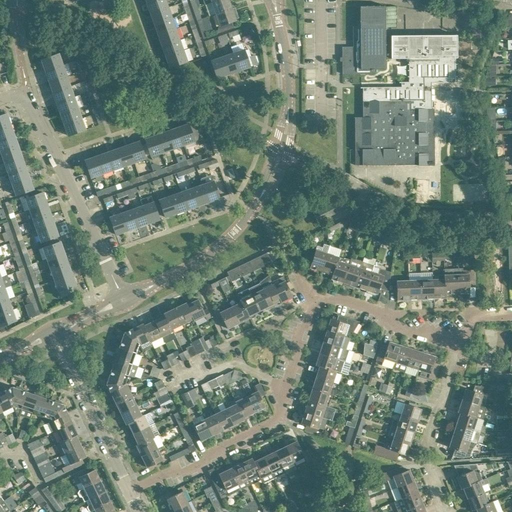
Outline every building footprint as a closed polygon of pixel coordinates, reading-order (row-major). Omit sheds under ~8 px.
[(151,14),(168,8),(164,0),(155,0),(147,3),(151,14)] [(216,14),(232,9),(228,0),(217,0),(211,2),(216,14)] [(190,12),(187,3),(187,1),(182,3),(186,13),(190,12)] [(386,69),(385,26),(385,6),(360,6),(360,26),(353,26),(353,47),(342,47),(342,74),(375,74),(375,69),(386,69)] [(388,6),(388,16),(396,16),(396,6),(388,6)] [(201,12),(199,13),(197,7),(193,9),(197,21),(201,19),(204,18),(201,12)] [(154,24),(171,18),(168,8),(151,14),(154,24)] [(238,18),(236,12),(233,13),(232,9),(216,14),(220,26),(218,26),(217,32),(217,34),(234,28),(232,22),(236,21),(235,19),(238,18)] [(158,35),(175,29),(171,18),(154,24),(158,35)] [(205,32),(202,23),(201,19),(197,21),(201,33),(205,32)] [(162,46),(179,40),(175,29),(158,35),(162,46)] [(238,34),(237,30),(237,29),(228,32),(230,37),(234,36),(235,40),(240,39),(238,34)] [(201,44),(201,42),(198,33),(193,35),(197,45),(201,44)] [(217,36),(219,41),(227,38),(225,33),(217,36)] [(434,166),(434,101),(434,89),(431,89),(431,83),(458,83),(457,35),(391,36),(391,59),(408,59),(408,65),(407,65),(408,65),(408,71),(407,71),(407,72),(408,71),(408,77),(407,77),(407,78),(408,78),(408,83),(399,83),(401,83),(401,88),(360,89),(362,89),(362,102),(363,102),(363,117),(355,117),(355,118),(356,149),(355,149),(355,150),(355,165),(362,165),(363,165),(394,164),(394,165),(395,165),(418,165),(418,166),(434,166)] [(204,41),(206,46),(214,43),(212,38),(204,41)] [(166,56),(183,50),(179,40),(162,46),(166,56)] [(205,55),(202,46),(201,44),(197,45),(201,57),(205,55)] [(187,62),(183,52),(183,50),(166,56),(170,68),(187,62)] [(233,54),(239,71),(250,67),(244,50),(233,54)] [(62,65),(62,63),(58,54),(41,60),(45,71),(62,65)] [(228,74),(239,71),(233,54),(222,57),(228,74)] [(217,78),(228,74),(222,57),(211,61),(217,78)] [(49,82),(66,76),(62,65),(45,71),(49,82)] [(53,93),(70,87),(66,76),(49,82),(53,93)] [(83,94),(87,92),(92,91),(89,82),(84,84),(86,88),(81,89),(83,94)] [(57,103),(74,97),(70,87),(53,93),(57,103)] [(60,114),(77,108),(74,97),(57,103),(60,114)] [(64,125),(81,119),(77,108),(60,114),(64,125)] [(103,123),(100,115),(99,112),(95,114),(99,125),(103,123)] [(0,128),(10,125),(6,114),(0,115),(0,128)] [(85,130),(82,120),(81,119),(64,125),(68,136),(85,130)] [(183,145),(185,145),(194,141),(188,124),(177,128),(183,145)] [(0,140),(14,135),(10,125),(0,128),(0,140)] [(173,149),(183,145),(177,128),(167,132),(173,149)] [(162,153),(173,149),(167,132),(156,136),(162,153)] [(0,150),(1,152),(18,146),(14,135),(0,140),(0,150)] [(151,157),(162,153),(156,136),(145,140),(148,149),(151,157)] [(145,159),(142,151),(139,142),(128,145),(134,163),(145,159)] [(123,166),(134,163),(128,145),(117,149),(123,166)] [(5,163),(22,157),(18,146),(1,152),(5,163)] [(113,170),(123,166),(117,149),(107,153),(113,170)] [(102,174),(113,170),(107,153),(96,157),(102,174)] [(190,164),(201,160),(200,156),(191,159),(188,160),(190,164)] [(8,174),(25,168),(22,157),(5,163),(8,174)] [(91,178),(102,174),(96,157),(85,161),(91,178)] [(179,168),(190,164),(188,160),(178,163),(179,168)] [(169,172),(179,168),(178,163),(167,167),(169,172)] [(155,176),(169,172),(167,167),(164,168),(153,172),(155,176)] [(12,185),(29,179),(25,168),(8,174),(12,185)] [(187,177),(186,174),(185,170),(176,173),(179,180),(187,177)] [(140,181),(155,176),(153,172),(139,177),(140,181)] [(16,196),(24,193),(33,190),(29,179),(12,185),(16,196)] [(202,185),(208,202),(219,198),(213,181),(202,185)] [(108,193),(119,189),(118,185),(107,188),(108,193)] [(197,206),(208,202),(202,185),(191,189),(197,206)] [(104,189),(102,190),(101,187),(95,189),(97,197),(105,194),(104,189)] [(187,210),(197,206),(191,189),(181,193),(187,210)] [(130,207),(126,195),(125,191),(116,194),(118,198),(123,196),(127,208),(130,207)] [(29,210),(46,203),(43,192),(25,199),(29,210)] [(176,213),(187,210),(181,193),(170,196),(176,213)] [(165,217),(176,213),(170,196),(159,200),(165,217)] [(14,215),(10,205),(9,201),(5,202),(10,216),(14,215)] [(159,219),(156,210),(153,202),(142,206),(148,223),(159,219)] [(33,220),(50,214),(46,203),(29,210),(33,220)] [(318,222),(326,218),(337,212),(333,203),(313,213),(318,222)] [(137,227),(148,223),(142,206),(131,210),(137,227)] [(127,231),(137,227),(131,210),(121,214),(127,231)] [(37,231),(54,225),(50,214),(33,220),(37,231)] [(116,235),(127,231),(121,214),(110,218),(116,235)] [(16,220),(15,218),(14,215),(10,216),(14,228),(21,225),(19,219),(16,220)] [(364,223),(360,221),(352,217),(349,225),(356,229),(360,231),(364,223)] [(22,236),(21,234),(25,232),(22,225),(21,225),(14,228),(17,238),(22,236)] [(41,242),(49,239),(58,236),(54,225),(37,231),(41,242)] [(335,229),(333,226),(326,229),(327,233),(328,238),(332,239),(335,229)] [(14,241),(13,239),(10,231),(6,232),(2,234),(5,241),(9,240),(10,243),(14,241)] [(26,238),(23,240),(22,236),(17,238),(22,252),(26,250),(30,249),(26,238)] [(18,252),(15,244),(14,241),(10,243),(14,254),(18,252)] [(46,259),(64,253),(60,242),(42,248),(46,259)] [(321,272),(330,246),(324,244),(322,248),(317,246),(316,250),(310,268),(321,272)] [(339,258),(328,254),(330,246),(321,272),(332,275),(331,279),(339,258)] [(31,264),(28,254),(26,250),(22,252),(27,265),(31,264)] [(50,270),(68,264),(64,253),(46,259),(50,270)] [(432,262),(444,261),(444,253),(432,253),(432,262)] [(24,269),(20,258),(19,255),(12,257),(14,260),(16,260),(20,270),(24,269)] [(366,290),(373,267),(372,267),(375,259),(369,257),(367,264),(362,262),(354,287),(366,290)] [(343,283),(350,260),(345,258),(344,259),(339,258),(331,279),(333,280),(333,282),(338,284),(339,282),(343,283)] [(350,260),(343,283),(347,284),(346,287),(352,289),(353,286),(354,287),(362,262),(351,258),(351,260),(350,260)] [(31,277),(35,275),(40,274),(36,262),(31,264),(27,265),(31,277)] [(54,281),(71,274),(68,264),(50,270),(54,281)] [(390,278),(390,272),(373,267),(366,290),(369,292),(369,294),(374,295),(375,294),(377,294),(379,288),(388,292),(390,278)] [(28,280),(25,271),(24,269),(20,270),(22,276),(17,277),(19,282),(23,280),(24,281),(28,280)] [(231,279),(241,274),(239,270),(229,275),(231,279)] [(457,274),(457,294),(470,293),(469,287),(475,287),(475,270),(469,270),(469,273),(457,274)] [(74,293),(72,286),(75,285),(71,274),(54,281),(58,292),(59,291),(61,298),(74,293)] [(446,294),(457,294),(457,274),(444,275),(445,298),(446,298),(446,294)] [(227,281),(231,279),(229,275),(218,281),(220,284),(220,285),(223,292),(230,289),(227,281)] [(275,286),(274,286),(273,284),(268,275),(259,282),(272,307),(275,305),(274,303),(280,301),(281,303),(282,302),(275,286)] [(409,300),(421,299),(420,275),(409,275),(409,280),(409,300)] [(433,279),(421,280),(420,275),(421,299),(433,299),(433,279)] [(433,299),(445,298),(444,275),(432,275),(433,279),(433,299)] [(26,290),(31,288),(28,280),(24,281),(19,283),(21,289),(26,287),(26,290)] [(397,300),(409,300),(409,280),(396,281),(397,300)] [(275,286),(282,302),(293,297),(285,281),(275,286)] [(265,308),(266,310),(272,307),(259,282),(259,283),(259,284),(249,289),(260,310),(265,308)] [(260,310),(249,289),(248,289),(238,294),(250,318),(253,316),(252,314),(260,310)] [(27,304),(35,301),(32,293),(28,295),(29,297),(25,299),(27,304)] [(0,313),(12,310),(8,299),(0,301),(0,313)] [(198,300),(187,305),(195,321),(201,318),(206,316),(207,319),(211,317),(207,309),(203,311),(198,300)] [(231,307),(231,308),(238,323),(239,323),(249,318),(240,300),(240,301),(241,302),(231,307)] [(39,312),(36,303),(35,301),(27,304),(29,309),(33,307),(35,314),(39,312)] [(175,306),(174,306),(183,325),(184,324),(194,319),(195,321),(187,305),(186,303),(179,306),(178,304),(175,306)] [(170,310),(165,313),(173,329),(183,325),(174,306),(169,308),(170,310)] [(214,311),(213,311),(219,323),(223,321),(227,329),(238,323),(231,308),(224,311),(220,313),(218,309),(214,311)] [(0,326),(16,321),(12,311),(12,310),(0,313),(0,326)] [(155,320),(154,321),(162,337),(163,337),(173,332),(172,330),(173,329),(165,313),(164,314),(160,316),(161,318),(155,320)] [(327,329),(327,331),(349,338),(349,337),(358,322),(359,322),(337,314),(337,315),(338,315),(336,321),(331,319),(327,329)] [(147,322),(143,324),(151,342),(162,337),(154,321),(148,324),(147,322)] [(151,343),(151,342),(143,324),(132,329),(140,345),(150,340),(151,343)] [(139,345),(140,345),(132,329),(124,333),(122,338),(139,345)] [(323,341),(323,342),(345,349),(345,348),(347,342),(349,338),(327,331),(323,341)] [(208,340),(205,342),(202,337),(191,342),(193,345),(197,354),(212,347),(208,340)] [(120,338),(119,341),(121,342),(119,347),(119,348),(136,354),(137,353),(139,345),(122,338),(120,338)] [(320,352),(319,353),(342,361),(344,362),(345,362),(348,350),(345,349),(323,342),(320,352)] [(393,369),(400,346),(389,342),(387,346),(381,344),(376,360),(382,362),(381,366),(393,369)] [(376,347),(368,344),(364,343),(363,355),(372,358),(376,347)] [(406,366),(412,349),(400,346),(393,369),(404,372),(406,366)] [(115,353),(113,358),(133,365),(136,354),(119,348),(117,354),(115,353)] [(418,370),(423,353),(412,349),(406,366),(418,370)] [(316,364),(315,365),(319,367),(336,372),(340,373),(344,362),(342,361),(319,353),(316,364)] [(423,353),(418,370),(428,373),(427,378),(432,379),(435,380),(440,364),(433,362),(435,357),(430,355),(429,354),(426,353),(424,353),(423,353)] [(168,359),(161,362),(161,363),(166,361),(169,368),(177,364),(175,358),(172,354),(166,357),(168,359)] [(134,378),(138,366),(113,358),(112,362),(114,363),(111,370),(129,376),(134,378)] [(316,377),(332,383),(333,382),(336,372),(319,367),(316,377)] [(381,370),(375,368),(372,376),(378,378),(381,370)] [(108,374),(106,378),(108,379),(126,384),(126,383),(129,376),(111,370),(110,375),(108,374)] [(232,374),(234,370),(233,370),(223,374),(228,384),(236,380),(239,381),(240,377),(232,374)] [(215,378),(212,380),(215,388),(219,386),(220,388),(227,384),(228,384),(223,374),(215,378)] [(312,388),(312,389),(329,394),(334,396),(334,395),(336,391),(330,389),(332,383),(316,377),(312,388)] [(108,379),(107,384),(110,391),(110,392),(126,384),(108,379)] [(208,382),(201,385),(205,395),(212,392),(211,390),(215,388),(212,380),(208,382)] [(126,384),(110,392),(113,398),(111,399),(113,403),(131,394),(126,384)] [(168,393),(165,388),(164,384),(157,388),(158,391),(154,393),(156,398),(168,393)] [(478,405),(479,404),(482,395),(487,395),(488,387),(474,385),(473,391),(465,389),(462,400),(478,405)] [(12,406),(18,389),(12,387),(5,391),(12,406)] [(18,389),(12,406),(16,414),(18,415),(21,407),(26,392),(21,390),(22,388),(18,387),(18,389)] [(306,398),(305,399),(325,406),(325,405),(327,400),(329,394),(312,389),(310,395),(307,394),(306,398)] [(197,404),(194,398),(191,390),(181,395),(185,402),(187,408),(197,404)] [(0,408),(1,412),(12,406),(5,391),(0,393),(0,408)] [(246,397),(254,412),(265,407),(257,391),(246,397)] [(26,392),(21,407),(32,411),(33,412),(39,394),(38,394),(34,392),(33,394),(26,392)] [(172,401),(171,399),(168,393),(156,398),(161,407),(164,405),(172,401)] [(45,416),(50,400),(42,398),(43,396),(39,394),(33,412),(45,416)] [(120,413),(136,405),(131,394),(113,403),(115,408),(117,407),(120,413)] [(248,416),(254,412),(246,397),(236,401),(245,419),(248,418),(248,416)] [(305,399),(304,405),(307,405),(305,411),(305,412),(321,417),(325,406),(305,399)] [(50,417),(58,403),(59,401),(55,400),(54,402),(50,400),(45,416),(50,417)] [(458,411),(458,412),(475,417),(478,406),(478,405),(462,400),(461,401),(458,411)] [(164,405),(166,409),(174,405),(172,401),(164,405)] [(237,404),(236,405),(234,401),(230,402),(232,407),(226,409),(235,427),(239,425),(238,423),(245,419),(236,401),(236,402),(237,404)] [(48,422),(67,413),(63,405),(58,403),(50,417),(51,420),(48,422)] [(421,409),(412,406),(404,403),(401,415),(417,420),(421,409)] [(126,424),(142,416),(136,405),(120,413),(126,424)] [(226,409),(220,412),(218,408),(214,410),(223,430),(229,427),(230,429),(235,427),(226,409)] [(213,435),(223,430),(214,410),(213,410),(215,415),(205,419),(213,435)] [(183,423),(179,416),(177,412),(173,414),(179,425),(183,423)] [(305,412),(301,424),(305,425),(317,429),(321,419),(321,417),(305,412)] [(457,423),(456,424),(473,430),(473,428),(477,418),(475,417),(458,412),(456,417),(458,417),(457,423)] [(56,431),(73,424),(67,413),(48,422),(53,432),(56,431)] [(133,434),(154,424),(149,413),(142,416),(126,424),(126,425),(128,424),(133,434)] [(205,419),(204,420),(202,415),(192,420),(194,425),(193,425),(201,443),(206,440),(205,438),(213,435),(205,419)] [(347,421),(346,425),(349,427),(353,428),(355,424),(357,416),(353,415),(351,422),(347,421)] [(397,426),(414,431),(417,420),(401,415),(399,421),(393,419),(391,425),(397,426)] [(188,434),(184,426),(183,423),(179,425),(184,435),(188,434)] [(60,444),(78,435),(73,424),(56,431),(61,441),(59,442),(60,444)] [(134,447),(157,435),(159,434),(154,424),(133,434),(136,440),(134,441),(136,445),(134,446),(134,447)] [(450,435),(452,436),(469,441),(473,442),(475,443),(475,442),(478,433),(479,431),(473,430),(456,424),(454,431),(452,430),(451,434),(450,435)] [(397,426),(391,425),(388,436),(410,443),(414,431),(397,426)] [(12,434),(7,436),(2,432),(0,433),(0,436),(0,437),(0,436),(0,440),(3,447),(16,441),(12,434)] [(193,444),(192,441),(188,434),(184,435),(189,446),(193,444)] [(65,454),(81,447),(78,439),(80,438),(78,435),(60,444),(65,454)] [(157,449),(162,446),(157,435),(134,447),(136,451),(138,450),(141,456),(157,449)] [(406,455),(410,443),(388,436),(387,436),(393,438),(391,444),(386,443),(385,448),(376,445),(373,453),(396,461),(399,453),(406,455)] [(452,436),(449,447),(454,449),(452,456),(459,458),(468,457),(471,450),(467,449),(469,441),(452,436)] [(33,457),(45,452),(38,439),(36,441),(38,445),(29,449),(33,457)] [(29,449),(38,445),(36,441),(27,445),(29,449)] [(294,462),(295,461),(304,457),(297,441),(286,446),(294,462)] [(293,462),(294,462),(286,446),(279,449),(278,447),(274,449),(283,467),(286,474),(288,475),(292,473),(293,471),(296,469),(293,462)] [(84,463),(82,459),(86,457),(81,447),(65,454),(70,464),(62,468),(62,469),(64,473),(84,463)] [(163,460),(158,451),(157,449),(141,456),(147,467),(163,460)] [(282,467),(283,467),(274,449),(268,451),(270,454),(264,457),(274,478),(285,473),(282,467)] [(511,449),(497,450),(498,457),(511,456),(511,449)] [(38,467),(49,462),(45,452),(33,457),(38,467)] [(264,483),(274,478),(264,457),(254,462),(264,483)] [(264,483),(254,462),(252,458),(241,464),(251,485),(261,480),(263,483),(264,483)] [(49,466),(51,465),(49,462),(38,467),(39,470),(49,466)] [(240,490),(251,485),(241,464),(230,469),(240,490)] [(468,464),(454,465),(458,476),(456,477),(461,488),(477,482),(482,480),(477,468),(471,471),(468,464)] [(73,474),(72,475),(77,483),(81,481),(84,488),(100,481),(95,469),(88,472),(86,468),(73,474)] [(226,490),(229,495),(240,490),(230,469),(218,474),(219,476),(212,480),(219,494),(226,490)] [(409,470),(396,475),(394,469),(381,474),(384,482),(393,478),(397,488),(414,482),(409,470)] [(25,479),(23,475),(16,480),(19,484),(25,479)] [(484,492),(481,486),(486,484),(484,479),(482,480),(477,482),(461,488),(461,489),(463,488),(467,498),(484,492)] [(86,501),(105,492),(100,481),(84,488),(79,491),(78,493),(79,497),(82,497),(84,501),(86,501)] [(394,502),(418,493),(414,482),(397,488),(402,499),(394,502)] [(52,505),(59,500),(49,486),(42,491),(52,505)] [(29,492),(28,492),(31,496),(38,491),(35,487),(29,492)] [(219,501),(216,494),(213,490),(206,493),(208,498),(209,498),(212,504),(219,501)] [(367,490),(359,492),(360,496),(361,500),(369,499),(368,494),(367,490)] [(31,496),(34,499),(40,494),(38,491),(31,496)] [(187,502),(187,500),(182,491),(166,499),(172,510),(192,500),(187,502)] [(91,511),(110,502),(105,492),(86,501),(88,505),(87,507),(89,511),(91,511),(89,511),(91,511)] [(472,510),(492,502),(488,503),(484,492),(467,498),(472,510)] [(397,511),(401,511),(422,504),(418,493),(394,502),(397,511)] [(364,511),(372,510),(370,503),(369,499),(361,500),(363,511),(364,511)] [(52,505),(57,511),(59,511),(65,508),(59,500),(52,505)] [(172,511),(195,511),(197,511),(194,505),(195,504),(193,501),(192,500),(172,510),(172,511)] [(0,511),(8,511),(10,510),(4,501),(0,503),(0,511)] [(224,511),(223,508),(219,501),(212,504),(216,511),(215,511),(224,511)] [(115,511),(110,502),(91,511),(115,511)] [(496,511),(492,502),(472,510),(474,510),(474,511),(496,511)] [(47,511),(50,511),(53,510),(47,503),(43,506),(47,511)]
